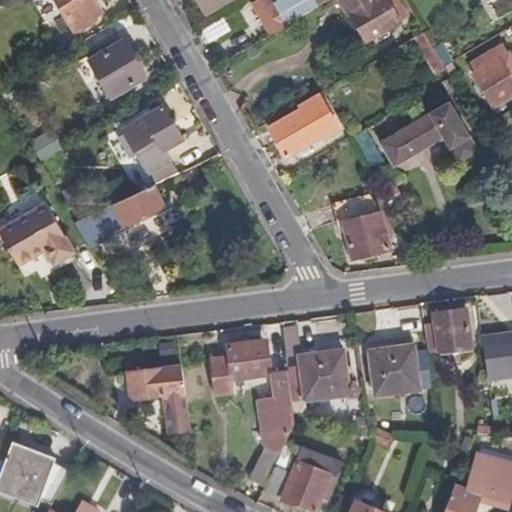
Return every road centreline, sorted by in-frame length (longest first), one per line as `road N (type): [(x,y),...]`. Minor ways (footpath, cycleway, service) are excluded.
road 1 (residential): [(325,296),(153,0)]
road 2 (tertiary): [(325,296),(0,339)]
road 3 (residential): [(227,511),(0,371)]
road 4 (tertiary): [(511,271),(325,296)]
